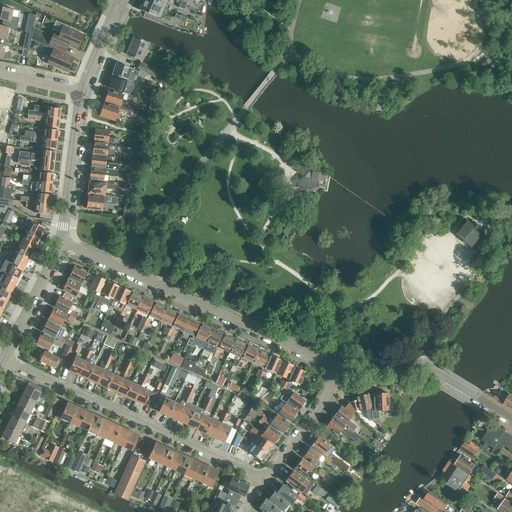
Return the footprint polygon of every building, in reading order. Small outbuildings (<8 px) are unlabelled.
[(144,0),(142,0),(143,0),(139,10),(160,19),(165,9),(144,0)] [(142,0),(143,0),(142,0),(144,0),(165,9),(168,0),(142,0)] [(2,26),(1,27),(9,28),(9,29),(16,30),(19,18),(12,17),(13,10),(0,7),(0,19),(3,20),(2,26)] [(0,44),(6,46),(13,48),(15,36),(8,35),(9,29),(9,28),(1,27),(2,26),(0,25),(0,44)] [(49,44),(62,50),(65,44),(77,49),(83,36),(63,27),(59,35),(54,33),(49,44)] [(26,32),(22,50),(28,51),(31,40),(30,40),(31,33),(26,32)] [(126,55),(141,61),(148,44),(133,38),(133,39),(131,39),(129,44),(131,45),(126,55)] [(0,44),(0,57),(10,59),(11,54),(4,52),(5,46),(6,46),(0,44)] [(42,59),(48,62),(47,63),(68,72),(73,58),(53,49),(50,57),(44,55),(42,59)] [(139,70),(139,71),(147,74),(147,73),(154,76),(157,70),(140,63),(137,69),(139,70)] [(147,74),(139,71),(139,72),(137,72),(137,71),(116,64),(115,68),(114,68),(112,73),(113,73),(112,75),(133,82),(135,77),(137,76),(145,78),(147,74)] [(108,88),(128,95),(129,95),(129,93),(134,88),(133,84),(112,77),(110,82),(109,81),(108,86),(109,87),(108,88)] [(150,95),(155,97),(158,90),(153,88),(150,95)] [(104,102),(119,106),(120,106),(124,95),(108,90),(106,95),(105,96),(104,99),(105,100),(104,102)] [(0,92),(0,107),(16,109),(17,94),(0,92)] [(129,95),(128,95),(126,100),(134,103),(136,97),(129,95)] [(120,106),(119,106),(119,108),(104,104),(102,109),(100,110),(99,113),(100,114),(100,116),(115,121),(117,113),(122,114),(123,112),(126,113),(126,115),(134,118),(136,111),(120,106)] [(28,111),(28,115),(59,119),(61,109),(37,106),(36,112),(28,111)] [(59,119),(28,115),(27,119),(45,121),(45,127),(58,129),(59,119)] [(24,132),(23,136),(57,140),(58,130),(44,129),(44,134),(34,133),(24,132)] [(93,135),(94,136),(94,141),(118,144),(118,139),(109,138),(109,131),(95,129),(95,131),(93,132),(93,135)] [(57,140),(23,136),(20,136),(19,141),(33,142),(37,142),(36,146),(37,147),(42,148),(42,149),(56,150),(57,140)] [(91,152),(92,153),(92,154),(107,156),(107,150),(117,151),(117,147),(108,145),(108,144),(93,143),(93,148),(91,149),(91,152)] [(287,150),(293,158),(299,153),(293,145),(287,150)] [(141,156),(140,162),(142,162),(143,157),(145,149),(138,148),(137,155),(141,156)] [(19,153),(19,158),(55,162),(56,152),(42,150),(41,156),(31,155),(31,154),(19,153)] [(280,155),(285,161),(289,157),(284,151),(280,155)] [(106,156),(92,155),(92,156),(90,157),(90,160),(91,162),(91,166),(105,168),(105,167),(107,168),(107,169),(117,170),(118,164),(106,163),(106,156)] [(55,162),(19,158),(18,158),(18,162),(30,163),(35,164),(35,169),(40,169),(40,170),(53,172),(55,162)] [(4,167),(2,175),(11,176),(12,168),(4,167)] [(117,170),(107,169),(107,171),(105,171),(105,170),(91,168),(90,173),(88,174),(88,177),(89,179),(89,180),(104,182),(104,175),(116,176),(117,170)] [(29,176),(28,181),(52,183),(53,173),(40,172),(39,177),(29,176)] [(311,189),(317,187),(317,180),(323,181),(324,174),(313,172),(311,179),(304,178),(300,182),(300,186),(304,190),(310,189),(311,189)] [(2,177),(0,185),(0,187),(14,189),(14,185),(8,184),(9,178),(2,177)] [(28,181),(22,180),(22,184),(31,185),(30,191),(51,193),(52,183),(28,181)] [(116,185),(106,184),(89,182),(88,187),(87,188),(87,191),(88,192),(88,194),(104,196),(105,189),(115,190),(116,185)] [(0,198),(7,199),(8,189),(0,187),(0,198)] [(20,201),(26,202),(50,205),(51,195),(37,193),(36,199),(21,197),(20,201)] [(117,197),(103,196),(103,197),(87,196),(87,201),(85,202),(85,206),(86,207),(86,208),(96,210),(98,211),(100,210),(102,210),(103,203),(114,204),(114,201),(116,201),(117,197)] [(50,205),(26,202),(26,206),(36,208),(35,213),(49,215),(50,205)] [(123,214),(122,219),(129,220),(130,218),(131,212),(123,211),(123,214)] [(29,226),(26,232),(39,239),(44,228),(32,222),(32,221),(27,218),(24,223),(29,226)] [(458,233),(459,236),(470,245),(473,246),(483,235),(479,231),(482,229),(474,222),(472,225),(468,221),(458,233)] [(287,224),(283,232),(286,234),(287,234),(291,227),(287,224)] [(26,232),(21,243),(33,249),(39,239),(26,232)] [(21,243),(16,253),(28,259),(33,249),(21,243)] [(6,261),(10,263),(23,270),(28,259),(16,253),(11,251),(6,261)] [(10,263),(5,274),(18,280),(23,270),(10,263)] [(87,282),(85,287),(89,289),(94,278),(85,273),(85,271),(82,269),(80,270),(74,267),(73,268),(71,268),(70,272),(71,273),(68,278),(82,284),(83,281),(87,282)] [(5,274),(0,284),(12,290),(18,280),(5,274)] [(95,275),(94,278),(89,289),(90,289),(100,294),(106,280),(95,275)] [(62,288),(63,289),(62,290),(75,297),(81,286),(67,280),(65,284),(63,284),(62,288)] [(104,299),(111,302),(113,300),(119,286),(108,281),(100,297),(98,303),(102,304),(104,299)] [(0,297),(10,302),(13,296),(10,295),(12,290),(0,284),(0,297)] [(119,306),(123,307),(130,291),(119,286),(113,300),(111,302),(119,306)] [(126,305),(137,310),(143,297),(132,292),(126,305)] [(54,307),(67,314),(72,303),(59,296),(54,307)] [(10,302),(0,297),(0,310),(2,311),(4,307),(7,308),(10,302)] [(141,316),(143,317),(146,318),(147,315),(153,302),(143,297),(137,310),(142,313),(141,316)] [(146,319),(151,321),(152,321),(154,318),(160,321),(166,308),(155,302),(148,318),(147,318),(146,319)] [(176,312),(166,308),(160,321),(170,326),(176,312)] [(48,319),(61,326),(66,315),(53,309),(48,319)] [(172,326),(183,331),(189,318),(178,313),(172,326)] [(116,325),(123,328),(127,319),(120,316),(116,325)] [(146,318),(143,317),(138,328),(141,329),(144,324),(146,319),(147,318),(146,318)] [(189,318),(183,331),(193,336),(199,323),(189,318)] [(42,331),(55,338),(60,327),(47,321),(42,331)] [(103,322),(100,329),(111,334),(114,327),(103,322)] [(195,337),(206,342),(212,329),(201,324),(195,337)] [(85,334),(84,336),(91,339),(93,335),(94,332),(91,330),(87,328),(85,334)] [(170,329),(168,335),(165,339),(169,341),(173,331),(170,329)] [(212,329),(206,342),(217,347),(223,334),(212,329)] [(63,343),(57,340),(57,341),(41,333),(39,338),(37,338),(35,341),(36,343),(36,344),(49,350),(52,344),(55,345),(55,344),(62,347),(63,344),(63,343)] [(103,344),(107,337),(103,335),(98,333),(97,333),(94,340),(103,344)] [(218,348),(229,353),(235,339),(224,334),(218,348)] [(116,341),(107,336),(107,337),(103,344),(103,345),(113,349),(116,341)] [(130,339),(128,343),(130,345),(134,346),(137,339),(135,338),(131,336),(130,339)] [(59,337),(57,340),(63,343),(63,344),(66,345),(72,348),(73,344),(59,337)] [(235,339),(229,353),(240,357),(246,344),(235,339)] [(66,345),(60,359),(64,361),(65,361),(72,348),(66,345)] [(241,358),(252,363),(258,350),(247,345),(241,358)] [(258,350),(252,363),(263,368),(269,355),(258,350)] [(39,361),(53,368),(54,368),(59,371),(64,361),(60,359),(44,351),(39,361)] [(108,352),(106,358),(111,361),(114,354),(108,352)] [(173,353),(170,361),(181,366),(184,357),(173,353)] [(264,369),(275,374),(281,360),(271,355),(264,369)] [(69,371),(78,375),(85,361),(75,357),(69,371)] [(111,361),(106,358),(103,365),(108,367),(111,361)] [(181,367),(191,372),(195,364),(185,359),(181,367)] [(78,375),(88,380),(94,366),(85,361),(78,375)] [(127,361),(124,367),(129,369),(132,363),(127,361)] [(155,361),(153,366),(158,369),(161,363),(155,361)] [(276,374),(287,379),(293,366),(282,361),(276,374)] [(193,372),(203,376),(206,370),(203,369),(195,365),(192,371),(193,372)] [(88,380),(97,384),(103,370),(94,366),(88,380)] [(129,369),(124,367),(121,373),(126,375),(129,369)] [(172,367),(164,384),(172,387),(177,376),(179,370),(174,368),(172,367)] [(287,383),(285,388),(288,390),(292,382),(299,385),(300,384),(301,384),(303,380),(302,379),(305,372),(294,367),(287,383)] [(97,384),(106,388),(113,374),(103,370),(97,384)] [(179,370),(177,376),(185,380),(188,374),(180,370),(179,370)] [(106,388),(116,393),(122,379),(113,374),(106,388)] [(219,376),(216,383),(222,386),(225,378),(219,376)] [(116,393),(125,397),(132,383),(122,379),(116,393)] [(125,397),(135,401),(141,387),(132,383),(125,397)] [(27,385),(22,396),(35,402),(41,392),(27,385)] [(141,387),(135,401),(144,405),(150,391),(141,387)] [(189,388),(186,394),(191,397),(194,390),(189,388)] [(250,399),(256,402),(262,394),(254,390),(250,399)] [(261,397),(268,403),(274,395),(268,390),(261,397)] [(146,401),(151,403),(155,394),(151,392),(146,401)] [(286,402),(298,411),(301,407),(303,407),(305,404),(304,402),(305,401),(293,392),(286,402)] [(373,394),(374,411),(374,419),(379,419),(379,411),(388,411),(388,408),(389,407),(389,405),(388,404),(387,393),(386,393),(384,392),(380,392),(379,393),(373,394)] [(494,398),(500,402),(504,396),(498,392),(494,398)] [(191,397),(186,394),(183,401),(188,403),(191,397)] [(357,400),(349,402),(356,412),(366,409),(368,419),(371,419),(372,419),(374,419),(374,411),(372,411),(368,394),(363,395),(362,394),(358,394),(358,396),(356,396),(357,400)] [(22,396),(17,406),(30,413),(35,402),(22,396)] [(53,397),(46,411),(52,413),(58,399),(53,397)] [(158,412),(168,416),(174,402),(165,398),(158,412)] [(168,416),(177,421),(184,406),(174,402),(168,416)] [(349,427),(348,427),(353,431),(356,427),(348,421),(355,412),(356,412),(349,402),(344,409),(341,406),(340,407),(338,407),(336,410),(337,412),(334,416),(349,427)] [(61,418),(71,422),(77,408),(67,403),(61,418)] [(278,413),(290,422),(293,418),(295,418),(297,415),(296,413),(297,412),(285,403),(278,413)] [(17,406),(11,417),(25,423),(30,413),(17,406)] [(177,421),(187,425),(193,411),(184,406),(177,421)] [(250,410),(261,418),(267,422),(270,418),(254,406),(250,410)] [(71,422),(79,426),(86,412),(77,408),(71,422)] [(187,425),(196,429),(203,415),(193,411),(187,425)] [(79,426),(88,430),(95,416),(86,412),(79,426)] [(270,424),(282,433),(285,429),(287,429),(289,426),(288,424),(289,423),(277,414),(270,424)] [(196,429),(206,434),(212,419),(203,415),(196,429)] [(88,430),(97,434),(103,420),(95,416),(88,430)] [(11,417),(6,427),(20,434),(25,423),(11,417)] [(353,431),(348,427),(347,428),(333,417),(330,421),(328,421),(325,424),(326,426),(325,427),(337,435),(341,431),(356,442),(360,436),(353,431)] [(37,430),(44,433),(49,422),(48,422),(42,419),(37,430)] [(206,434),(215,438),(222,424),(212,419),(206,434)] [(97,434),(106,438),(112,424),(103,420),(97,434)] [(482,441),(494,448),(491,453),(497,456),(510,435),(505,432),(506,431),(493,423),(482,441)] [(106,438),(114,442),(121,428),(112,424),(106,438)] [(222,424),(215,438),(224,442),(231,428),(222,424)] [(262,435),(274,444),(274,443),(276,443),(278,440),(278,438),(281,434),(269,425),(262,435)] [(20,434),(6,427),(1,437),(15,444),(20,434)] [(114,442),(123,446),(130,432),(121,428),(114,442)] [(130,432),(123,446),(132,450),(139,436),(130,432)] [(35,441),(36,441),(40,444),(43,438),(37,435),(35,441)] [(260,436),(254,444),(266,453),(272,445),(260,436)] [(325,457),(335,465),(345,472),(349,467),(334,456),(333,458),(329,455),(334,448),(318,436),(318,437),(316,437),(314,440),(314,442),(311,446),(326,457),(325,457)] [(148,458),(158,462),(165,447),(155,443),(148,458)] [(476,454),(477,452),(474,449),(469,446),(467,445),(464,443),(460,450),(462,451),(473,458),(476,454)] [(266,453),(254,444),(248,452),(261,461),(266,453)] [(30,451),(28,455),(34,458),(38,449),(34,447),(32,451),(30,451)] [(60,447),(53,462),(59,465),(66,450),(60,447)] [(158,462),(167,466),(173,451),(165,447),(158,462)] [(303,454),(304,456),(303,457),(315,466),(322,456),(310,447),(307,451),(305,451),(303,454)] [(167,466),(176,470),(182,455),(173,451),(167,466)] [(362,452),(358,458),(363,461),(367,455),(362,452)] [(69,455),(63,466),(70,469),(75,458),(69,455)] [(108,495),(114,497),(114,495),(127,500),(145,461),(132,455),(115,493),(110,490),(108,495)] [(176,470),(184,474),(191,459),(182,455),(176,470)] [(333,468),(335,465),(325,457),(323,461),(333,468)] [(456,465),(468,473),(473,464),(462,457),(456,465)] [(75,458),(70,469),(79,473),(84,462),(81,461),(75,458)] [(294,466),(295,467),(294,468),(306,477),(311,471),(313,473),(316,469),(302,458),(298,463),(297,462),(294,466)] [(184,474),(193,478),(200,463),(191,459),(184,474)] [(102,466),(94,462),(90,470),(98,474),(102,466)] [(193,478),(202,482),(208,467),(200,463),(193,478)] [(84,464),(80,472),(86,474),(89,467),(84,464)] [(456,466),(449,476),(445,483),(460,493),(463,495),(475,478),(472,476),(456,466)] [(483,466),(479,471),(485,474),(492,479),(495,474),(483,466)] [(208,467),(202,482),(211,486),(218,472),(208,467)] [(305,495),(313,483),(305,477),(304,479),(293,471),(290,475),(288,475),(285,478),(286,480),(285,481),(305,495)] [(322,479),(329,484),(332,479),(326,474),(322,479)] [(485,474),(481,480),(484,482),(485,481),(489,483),(492,480),(492,479),(485,474)] [(0,511),(19,511),(31,484),(8,475),(0,495),(0,494),(0,511)] [(114,488),(118,481),(108,477),(105,484),(114,488)] [(230,490),(227,496),(238,501),(241,495),(244,496),(249,486),(232,478),(227,489),(230,490)] [(276,493),(289,503),(291,504),(297,496),(282,485),(276,493)] [(312,491),(319,497),(324,491),(316,485),(312,491)] [(33,486),(27,500),(31,502),(37,488),(33,486)] [(137,493),(135,498),(141,500),(144,493),(138,490),(137,493)] [(148,490),(144,498),(150,501),(154,492),(148,490)] [(154,492),(149,503),(156,506),(161,495),(154,492)] [(274,492),(268,500),(280,510),(282,511),(289,503),(276,493),(274,492)] [(495,498),(502,503),(498,509),(501,511),(511,511),(511,503),(498,494),(495,498)] [(238,501),(227,496),(224,502),(221,501),(216,511),(229,511),(232,506),(235,508),(238,501)] [(434,496),(429,504),(437,509),(441,511),(449,511),(453,507),(434,496)] [(278,511),(280,510),(268,500),(266,499),(259,508),(264,511),(278,511)] [(172,500),(168,508),(175,511),(176,511),(180,503),(172,500)] [(423,501),(420,507),(427,511),(430,511),(433,507),(423,501)]
